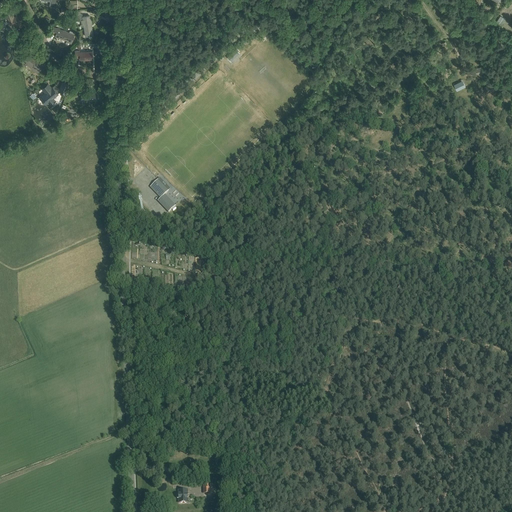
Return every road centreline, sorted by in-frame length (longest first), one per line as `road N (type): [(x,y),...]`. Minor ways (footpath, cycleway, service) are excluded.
road 1 (unclassified): [(132,511),(117,149)]
road 2 (unclassified): [(117,149),(239,34),(303,26),(331,0)]
road 3 (residential): [(114,78),(58,63),(28,0)]
